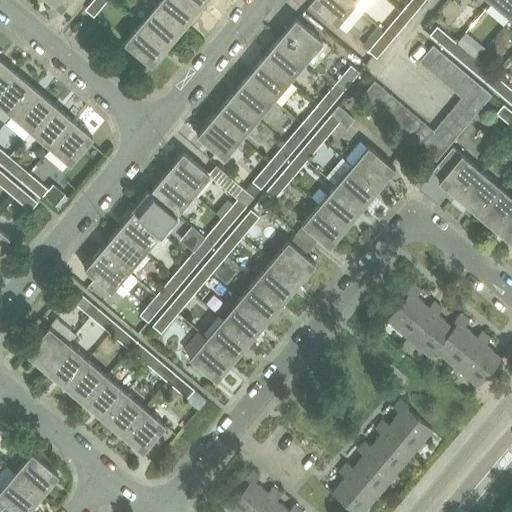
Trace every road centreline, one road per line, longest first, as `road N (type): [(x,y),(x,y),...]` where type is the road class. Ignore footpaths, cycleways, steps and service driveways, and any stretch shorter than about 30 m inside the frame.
road 1 (residential): [(157,511),(414,216),(511,295)]
road 2 (residential): [(0,310),(153,131)]
road 3 (residential): [(153,131),(0,5)]
road 4 (residential): [(153,131),(266,0)]
road 5 (residential): [(434,103),(385,61),(435,0)]
road 6 (residential): [(103,472),(0,384)]
